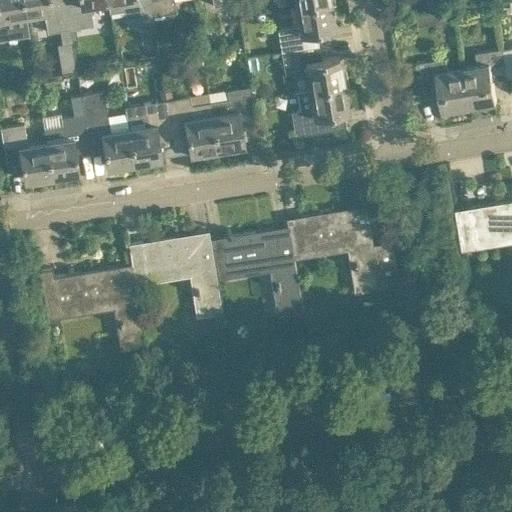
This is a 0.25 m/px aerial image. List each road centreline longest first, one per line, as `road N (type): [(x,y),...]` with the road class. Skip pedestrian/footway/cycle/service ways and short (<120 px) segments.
road 1 (tertiary): [(0,483),(511,395)]
road 2 (tertiary): [(511,373),(0,457)]
road 3 (residential): [(0,223),(398,157)]
road 4 (residential): [(398,157),(371,0)]
